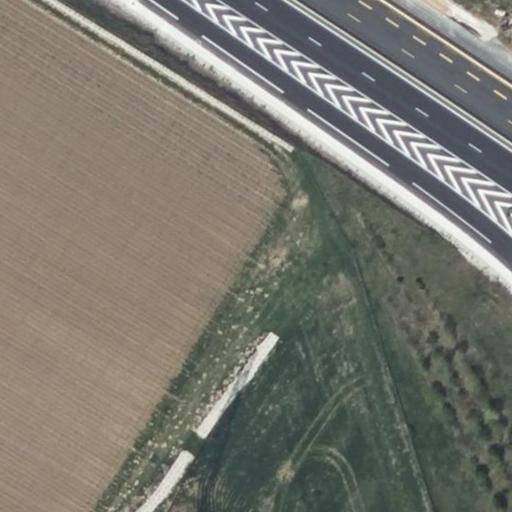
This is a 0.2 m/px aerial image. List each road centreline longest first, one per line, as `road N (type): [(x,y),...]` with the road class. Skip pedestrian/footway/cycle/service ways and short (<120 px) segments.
road 1 (motorway): [(165,0),(511,252)]
road 2 (motorway): [(248,0),(511,172)]
road 3 (motorway): [(473,88),(337,0)]
